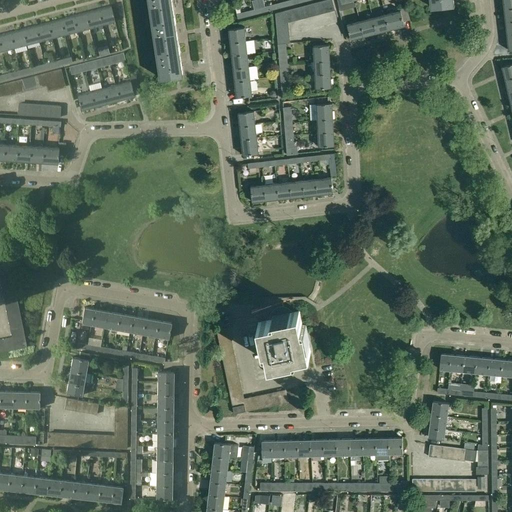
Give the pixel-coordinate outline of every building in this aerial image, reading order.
[(148,0),(152,18),(174,15),(171,0),(148,0)] [(323,13),(329,12),(326,0),(320,1),(323,13)] [(332,0),(326,0),(329,12),(335,11),(332,0)] [(511,0),(502,0),(504,9),(511,8),(511,0)] [(317,15),(323,13),(320,1),(314,3),(317,15)] [(312,16),(317,15),(314,3),(309,4),(312,16)] [(306,18),(312,16),(309,4),(303,6),(306,18)] [(110,6),(97,9),(101,24),(114,21),(110,6)] [(300,19),(306,18),(303,6),(297,7),(300,19)] [(300,19),(297,7),(291,9),(294,21),(300,19)] [(101,24),(97,9),(84,13),(88,28),(101,24)] [(275,13),(288,23),(294,21),(291,9),(275,13)] [(250,10),(237,14),(238,18),(251,15),(250,10)] [(400,11),(387,14),(391,29),(404,26),(405,26),(400,10),(400,11)] [(84,13),(72,16),(75,31),(88,28),(84,13)] [(275,13),(276,30),(289,29),(288,23),(275,13)] [(374,17),(378,32),(391,29),(387,14),(374,17)] [(179,45),(174,15),(152,18),(156,48),(179,45)] [(72,16),(59,19),(63,34),(75,31),(72,16)] [(374,17),(361,21),(365,36),(378,32),(374,17)] [(63,34),(59,19),(46,23),(50,38),(63,34)] [(365,36),(361,21),(348,24),(347,24),(351,40),(352,40),(352,39),(365,36)] [(46,23),(33,26),(37,41),(50,38),(46,23)] [(37,41),(33,26),(20,29),(24,44),(37,41)] [(229,30),(230,43),(245,40),(244,28),(244,27),(228,29),(228,30),(229,30)] [(20,29),(7,33),(11,48),(24,44),(20,29)] [(0,50),(11,48),(7,33),(0,34),(0,50)] [(247,55),(245,40),(230,43),(232,56),(247,55)] [(160,79),(184,75),(183,74),(179,45),(156,48),(160,78),(160,79)] [(313,46),(314,60),(329,59),(329,46),(329,45),(313,46)] [(117,58),(119,62),(125,61),(123,54),(122,53),(115,55),(116,59),(117,58)] [(115,55),(109,56),(111,64),(119,62),(117,58),(116,59),(115,55)] [(248,68),(247,55),(232,56),(233,70),(248,68)] [(330,73),(329,59),(314,60),(315,74),(330,73)] [(502,67),(505,80),(511,78),(511,64),(501,67),(502,67)] [(250,81),(248,68),(233,70),(235,83),(250,81)] [(54,71),(59,88),(65,86),(60,69),(54,71)] [(53,90),(59,88),(54,71),(48,72),(53,90)] [(47,91),(53,90),(48,72),(43,74),(46,85),(47,91)] [(331,86),(330,73),(315,74),(315,87),(315,88),(331,87),(331,86)] [(37,75),(40,87),(46,85),(43,74),(37,75)] [(34,88),(40,87),(37,75),(31,77),(34,88)] [(28,90),(34,88),(31,77),(25,78),(28,90)] [(22,91),(28,90),(25,78),(19,80),(22,91)] [(17,93),(22,91),(19,80),(14,81),(17,93)] [(11,94),(17,93),(14,81),(8,83),(11,94)] [(129,81),(116,84),(120,99),(133,96),(134,96),(130,81),(129,81)] [(251,94),(250,81),(235,83),(236,96),(236,97),(252,95),(252,94),(251,94)] [(5,96),(11,94),(8,83),(2,84),(5,96)] [(120,99),(116,84),(103,88),(107,103),(120,99)] [(103,88),(90,91),(94,106),(107,103),(103,88)] [(94,106),(90,91),(77,95),(77,94),(76,94),(80,110),(81,110),(81,109),(94,106)] [(316,105),(317,118),(332,117),(332,104),(332,103),(316,104),(316,105)] [(283,108),(283,115),(287,115),(287,113),(291,113),(291,107),(283,108)] [(238,113),(240,127),(255,125),(253,111),(254,111),(237,113),(238,113)] [(283,115),(284,121),(292,121),(291,113),(287,113),(287,115),(283,115)] [(333,131),(332,117),(317,118),(318,133),(333,131)] [(256,138),(255,125),(240,127),(241,140),(256,138)] [(318,133),(318,140),(319,146),(318,146),(335,145),(334,145),(333,131),(318,133)] [(242,155),(250,154),(259,153),(259,152),(258,152),(256,138),(241,140),(243,154),(242,154),(242,155)] [(290,142),(286,143),(286,147),(287,153),(287,155),(298,155),(298,154),(297,146),(295,146),(295,147),(294,147),(293,141),(290,141),(290,142)] [(17,161),(18,145),(5,145),(4,160),(17,161)] [(31,146),(18,145),(17,161),(30,162),(31,146)] [(31,146),(30,162),(44,163),(45,147),(31,146)] [(58,148),(45,147),(44,163),(57,163),(57,164),(58,148)] [(294,197),(307,195),(305,180),(296,181),(295,176),(289,176),(290,182),(292,182),(294,197)] [(318,179),(320,194),(332,193),(333,193),(331,177),(318,179)] [(318,179),(305,180),(307,195),(320,194),(318,179)] [(292,182),(290,182),(278,183),(280,198),(294,197),(292,182)] [(265,185),(266,200),(280,198),(278,183),(265,185)] [(266,200),(265,185),(251,186),(250,186),(252,202),(253,202),(266,200)] [(0,278),(0,282),(0,285),(13,282),(12,276),(0,278)] [(2,290),(14,288),(13,282),(0,285),(2,290)] [(2,290),(3,296),(15,294),(14,288),(2,290)] [(4,302),(16,300),(15,294),(3,296),(4,302)] [(4,302),(5,308),(18,306),(16,300),(4,302)] [(5,308),(6,314),(19,312),(18,306),(5,308)] [(94,325),(97,310),(84,308),(84,307),(81,324),(82,324),(82,323),(94,325)] [(94,325),(106,327),(109,312),(97,310),(94,325)] [(275,319),(258,323),(263,347),(266,347),(269,363),(294,358),(293,356),(310,352),(305,328),(302,328),(299,311),(274,316),(275,319)] [(8,320),(20,318),(19,312),(6,314),(8,320)] [(121,314),(109,312),(106,327),(119,329),(121,314)] [(134,317),(121,314),(119,329),(131,332),(134,317)] [(146,319),(134,317),(131,332),(143,334),(146,319)] [(8,320),(9,326),(21,324),(20,318),(8,320)] [(158,321),(146,319),(143,334),(156,336),(158,321)] [(171,323),(158,321),(156,336),(168,338),(168,339),(171,323)] [(10,332),(22,330),(21,324),(9,326),(10,332)] [(216,331),(218,337),(230,334),(229,328),(216,331)] [(10,332),(11,338),(26,348),(22,330),(10,332)] [(232,340),(230,334),(218,337),(219,343),(232,340)] [(8,351),(26,348),(11,338),(5,339),(8,351)] [(5,339),(0,339),(0,342),(2,353),(8,351),(5,339)] [(220,349),(233,346),(232,340),(219,343),(220,349)] [(220,349),(221,355),(234,352),(233,346),(220,349)] [(235,358),(234,352),(221,355),(223,360),(235,358)] [(451,371),(453,355),(441,354),(441,353),(439,370),(440,370),(440,369),(451,371)] [(466,356),(453,355),(451,371),(464,372),(466,356)] [(466,356),(464,372),(476,373),(478,358),(466,356)] [(70,369),(85,372),(87,360),(88,360),(72,357),(72,358),(70,369)] [(237,364),(235,358),(223,360),(224,366),(237,364)] [(478,358),(476,373),(489,374),(490,359),(478,358)] [(490,359),(489,374),(502,375),(503,360),(490,359)] [(511,360),(503,360),(502,375),(511,376),(511,360)] [(238,370),(237,364),(224,366),(225,372),(238,370)] [(70,369),(68,381),(83,384),(85,372),(70,369)] [(239,376),(238,370),(225,372),(226,378),(239,376)] [(158,372),(157,386),(173,387),(173,373),(174,373),(174,372),(157,372),(158,372)] [(239,376),(226,378),(228,384),(240,382),(239,376)] [(81,395),(83,384),(68,381),(66,392),(65,392),(65,393),(81,396),(81,395)] [(242,388),(240,382),(228,384),(229,390),(242,388)] [(173,399),(173,387),(157,386),(157,399),(173,399)] [(242,388),(229,390),(230,396),(243,394),(242,388)] [(279,391),(282,404),(288,403),(285,390),(279,391)] [(279,391),(273,393),(276,405),(282,404),(279,391)] [(13,392),(0,392),(0,404),(0,406),(13,407),(13,392)] [(13,392),(13,407),(25,408),(26,392),(13,392)] [(38,393),(26,392),(25,408),(38,408),(39,408),(39,392),(38,392),(38,393)] [(270,407),(276,405),(273,393),(268,394),(270,407)] [(244,399),(243,394),(230,396),(232,407),(244,405),(244,399)] [(268,394),(262,395),(264,408),(270,407),(268,394)] [(258,409),(264,408),(262,395),(256,396),(258,409)] [(256,396),(250,398),(252,410),(258,409),(256,396)] [(250,398),(244,399),(244,405),(246,412),(252,410),(250,398)] [(173,412),(173,399),(157,399),(157,411),(173,412)] [(433,402),(432,413),(447,415),(449,404),(449,403),(433,401),(433,402)] [(246,412),(244,405),(232,407),(234,414),(246,412)] [(172,424),(173,412),(157,411),(157,424),(172,424)] [(445,427),(447,415),(432,413),(430,425),(445,427)] [(172,424),(157,424),(157,436),(172,436),(172,424)] [(444,439),(445,427),(430,425),(429,437),(428,436),(428,437),(444,439)] [(115,431),(115,436),(127,449),(127,431),(115,431)] [(115,436),(109,436),(108,448),(127,449),(115,436)] [(172,449),(172,436),(157,436),(157,449),(172,449)] [(401,438),(389,438),(389,453),(402,453),(402,454),(403,454),(402,437),(401,437),(401,438)] [(376,438),(364,439),(364,454),(377,454),(376,438)] [(376,438),(377,454),(389,453),(389,438),(376,438)] [(326,440),(326,455),(339,454),(338,439),(326,440)] [(351,439),(338,439),(339,454),(351,454),(351,439)] [(351,439),(351,454),(364,454),(364,439),(351,439)] [(300,440),(288,441),(288,456),(301,455),(300,440)] [(313,455),(313,440),(300,440),(301,455),(313,455)] [(326,440),(313,440),(313,455),(326,455),(326,440)] [(275,456),(275,441),(262,441),(262,457),(263,457),(263,456),(275,456)] [(288,441),(275,441),(275,456),(288,456),(288,441)] [(215,443),(213,456),(229,457),(230,445),(231,445),(231,444),(214,443),(215,443)] [(41,459),(49,460),(50,450),(42,449),(41,459)] [(157,449),(156,461),(172,461),(172,449),(157,449)] [(487,450),(477,450),(478,466),(488,466),(487,450)] [(227,470),(229,457),(213,456),(212,468),(227,470)] [(172,474),(172,461),(156,461),(156,474),(172,474)] [(226,482),(227,470),(212,468),(210,480),(226,482)] [(8,474),(0,472),(0,488),(7,490),(8,474)] [(8,474),(7,490),(19,491),(21,475),(8,474)] [(171,486),(172,474),(156,474),(156,486),(171,486)] [(33,477),(21,475),(19,491),(32,492),(33,477)] [(33,477),(32,492),(44,494),(46,478),(33,477)] [(59,480),(46,478),(44,494),(57,495),(59,480)] [(71,481),(59,480),(57,495),(70,497),(71,481)] [(224,495),(226,482),(210,480),(209,493),(224,495)] [(82,498),(84,482),(71,481),(70,497),(82,498)] [(395,487),(395,491),(407,491),(407,481),(401,481),(401,483),(394,483),(394,487),(395,487)] [(96,484),(84,482),(82,498),(95,500),(96,484)] [(107,501),(109,485),(96,484),(95,500),(107,501)] [(122,487),(109,485),(107,501),(120,503),(121,503),(123,486),(122,486),(122,487)] [(171,499),(171,486),(156,486),(156,499),(155,499),(172,499),(171,499)] [(223,507),(224,495),(209,493),(208,505),(223,507)]
